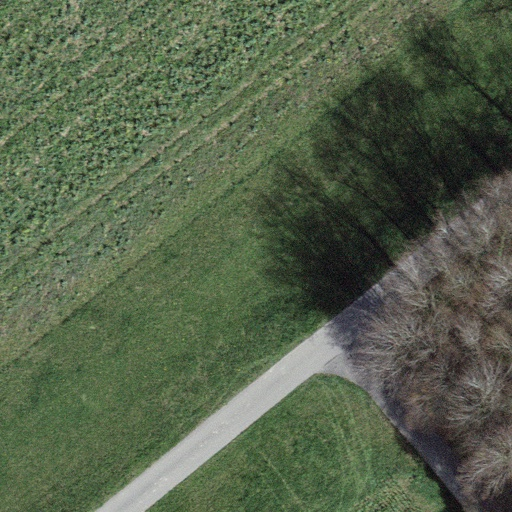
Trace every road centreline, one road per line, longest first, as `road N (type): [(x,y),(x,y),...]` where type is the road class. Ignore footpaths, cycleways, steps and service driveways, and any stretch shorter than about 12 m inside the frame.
road 1 (track): [(124,511),(347,339)]
road 2 (track): [(347,339),(483,511)]
road 3 (track): [(347,339),(511,207)]
